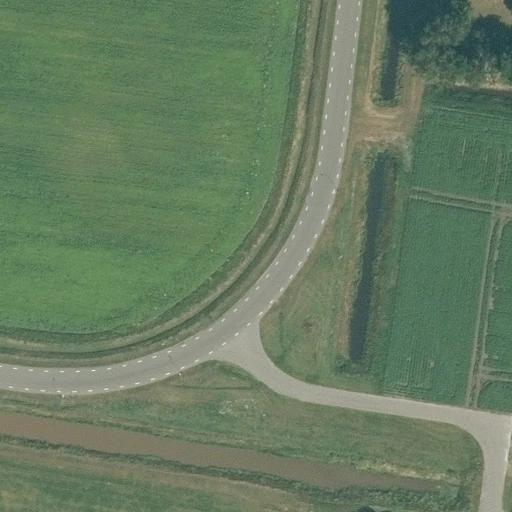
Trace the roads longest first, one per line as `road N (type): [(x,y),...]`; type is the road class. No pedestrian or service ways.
road 1 (residential): [(491,511),(500,444),(491,426),(282,385),(264,374),(231,326)]
road 2 (unclassified): [(231,326),(283,265),(320,190),(344,93),(351,0)]
road 3 (unclassified): [(0,375),(61,381),(135,372),(231,326)]
